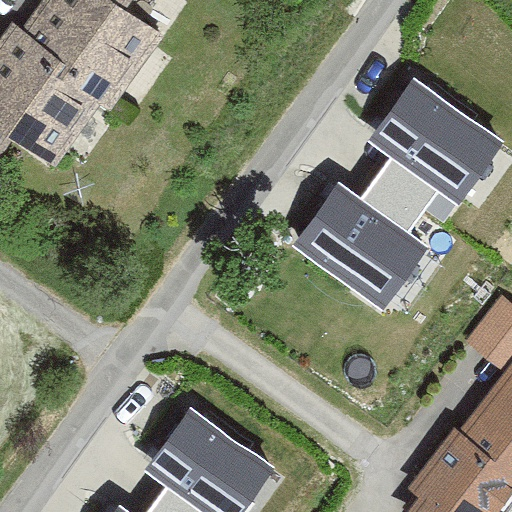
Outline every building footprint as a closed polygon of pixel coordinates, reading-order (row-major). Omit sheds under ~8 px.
[(0,141),(13,123),(62,158),(151,31),(119,9),(125,0),(54,0),(27,39),(15,31),(0,52),(0,141)] [(504,143),(412,80),(368,143),(390,157),(440,192),(460,206),(504,143)] [(390,157),(361,199),(410,234),(440,192),(390,157)] [(361,199),(338,183),(292,247),(384,313),(430,249),(410,234),(361,199)] [(511,356),(511,309),(506,305),(477,340),(506,364),(511,356)] [(511,376),(465,438),(460,433),(421,483),(432,492),(417,511),(501,511),(511,498),(511,376)] [(247,511),(276,473),(191,411),(145,475),(165,491),(195,511),(247,511)] [(195,511),(165,491),(150,511),(195,511)]
